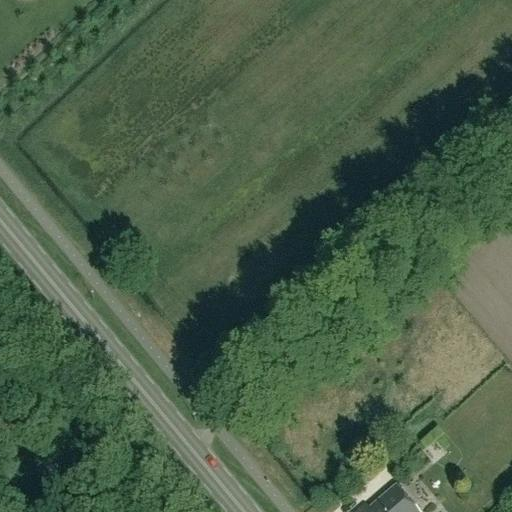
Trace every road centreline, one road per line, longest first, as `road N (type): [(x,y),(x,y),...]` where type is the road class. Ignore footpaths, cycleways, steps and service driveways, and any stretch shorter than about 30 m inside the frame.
road 1 (primary): [(236,511),(0,223)]
road 2 (track): [(0,325),(158,511)]
road 3 (track): [(0,122),(134,0)]
